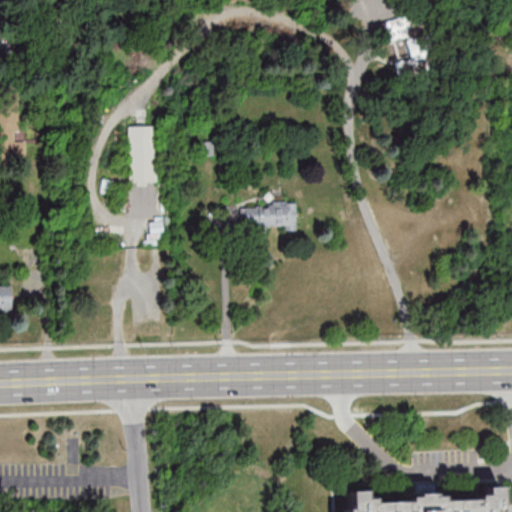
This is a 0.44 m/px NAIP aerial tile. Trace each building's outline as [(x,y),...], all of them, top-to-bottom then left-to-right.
[(400,80),(396,64),(410,60),(405,40),(388,44),(382,24),(411,16),(414,26),(426,22),(430,35),(433,34),(439,56),(435,57),(439,69),(400,80)] [(0,112),(0,154),(20,154),(20,112),(0,112)] [(129,127),(158,126),(159,181),(130,182),(129,127)] [(267,207),(244,207),(244,227),(296,227),(296,202),(267,202),(267,207)] [(11,285),(0,285),(0,309),(11,309),(11,285)] [(338,511),(338,509),(343,509),(343,492),(348,490),(359,491),(359,498),(368,498),(368,501),(403,500),(403,496),(411,496),(411,493),(420,493),(430,493),(430,496),(438,495),(438,499),(473,499),(472,495),(481,494),(481,486),(498,486),(498,503),(503,503),(503,511),(509,511),(338,511)]
